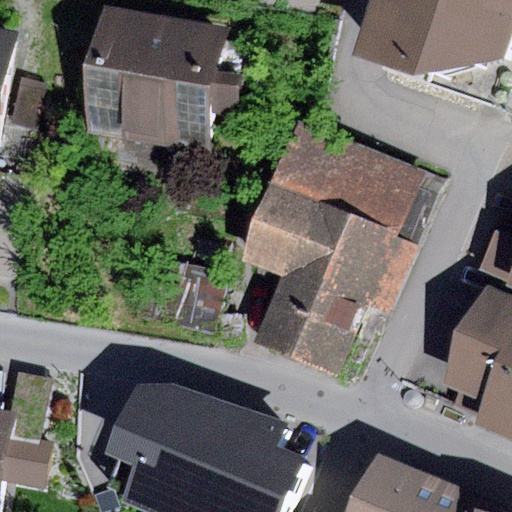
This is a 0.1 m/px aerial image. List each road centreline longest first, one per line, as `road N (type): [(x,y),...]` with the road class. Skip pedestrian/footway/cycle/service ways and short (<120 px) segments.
road 1 (residential): [(0,336),(206,373),(362,415)]
road 2 (residential): [(362,415),(511,483)]
